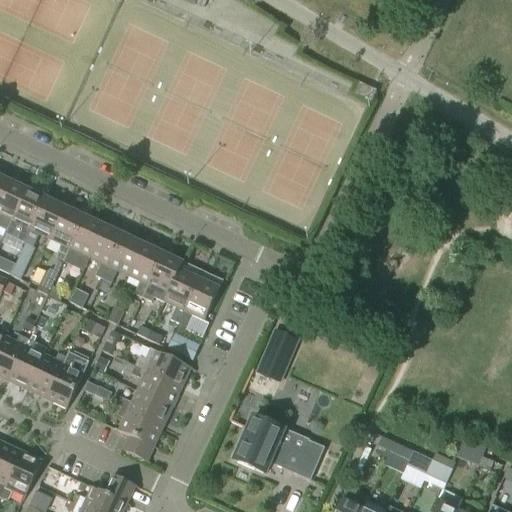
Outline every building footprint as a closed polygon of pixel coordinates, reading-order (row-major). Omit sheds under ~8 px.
[(353,95),(371,103),(376,92),(371,90),(359,84),(353,95)] [(26,190),(7,181),(0,195),(0,229),(7,233),(26,190)] [(7,233),(5,235),(25,245),(46,199),(26,190),(7,233)] [(65,209),(46,199),(25,245),(33,248),(39,236),(50,241),(65,209)] [(56,259),(64,263),(85,218),(65,209),(50,241),(62,247),(56,259)] [(84,272),(90,259),(104,227),(85,218),(64,263),(84,272)] [(95,278),(103,281),(124,236),(104,227),(90,259),(101,265),(95,278)] [(144,245),(124,236),(103,281),(111,285),(117,272),(129,278),(144,245)] [(134,296),(142,300),(163,255),(144,245),(129,278),(140,283),(134,296)] [(183,264),(163,255),(142,300),(150,303),(153,298),(165,303),(183,264)] [(0,271),(9,276),(10,275),(14,266),(4,262),(0,260),(0,271)] [(203,273),(183,264),(165,303),(176,309),(170,322),(178,325),(203,273)] [(223,283),(203,273),(178,325),(186,329),(192,318),(204,323),(223,283)] [(36,292),(47,298),(52,288),(52,287),(41,282),(36,292)] [(6,283),(2,293),(10,297),(14,287),(11,285),(6,283)] [(64,294),(52,288),(47,298),(60,304),(64,294)] [(114,309),(107,323),(117,327),(123,313),(114,309)] [(35,323),(26,319),(22,329),(31,333),(35,323)] [(90,335),(95,325),(85,320),(80,330),(90,335)] [(139,328),(136,336),(147,342),(150,334),(139,328)] [(0,347),(0,377),(8,382),(29,336),(21,333),(15,346),(4,340),(0,347)] [(111,357),(120,337),(111,333),(102,352),(111,357)] [(163,339),(150,334),(147,342),(159,347),(163,339)] [(274,334),(257,373),(280,383),(296,344),(274,334)] [(43,358),(42,358),(46,349),(35,344),(37,340),(29,336),(8,382),(28,391),(43,358)] [(192,363),(199,348),(186,342),(179,357),(192,363)] [(28,391),(47,400),(68,355),(60,351),(54,364),(43,358),(28,391)] [(180,390),(190,369),(150,351),(144,363),(139,360),(135,368),(180,390)] [(47,400),(67,410),(89,364),(87,363),(88,360),(73,353),(72,356),(68,355),(47,400)] [(102,374),(107,363),(99,360),(94,371),(102,374)] [(139,394),(171,409),(180,390),(135,368),(131,376),(144,382),(139,394)] [(87,383),(83,392),(95,397),(99,389),(87,383)] [(133,406),(120,399),(117,407),(162,429),(171,409),(139,394),(133,406)] [(152,449),(162,429),(117,407),(113,415),(126,422),(120,434),(130,439),(123,453),(145,463),(152,449)] [(252,419),(243,441),(233,463),(265,476),(270,465),(275,467),(281,470),(298,477),(310,483),(324,450),(307,442),(284,432),(283,432),(276,429),(278,425),(261,418),(260,422),(252,419)] [(381,439),(377,447),(389,453),(393,444),(381,439)] [(389,453),(401,458),(405,449),(393,444),(389,453)] [(0,499),(21,455),(2,446),(0,449),(0,499)] [(365,449),(354,472),(360,474),(371,451),(365,449)] [(469,454),(466,462),(478,467),(482,459),(469,454)] [(14,491),(26,496),(41,464),(21,455),(0,499),(8,504),(14,491)] [(455,464),(434,455),(431,462),(432,462),(428,471),(448,480),(455,464)] [(416,465),(428,471),(432,462),(431,462),(420,457),(416,465)] [(478,467),(490,472),(493,463),(482,459),(478,467)] [(88,511),(122,511),(133,491),(111,481),(104,495),(94,490),(88,502),(75,496),(71,504),(88,511)] [(361,511),(362,510),(363,510),(367,502),(368,499),(346,489),(340,501),(342,502),(337,511),(361,511)] [(442,491),(437,502),(432,511),(456,511),(457,511),(462,500),(442,491)] [(36,494),(29,508),(37,511),(43,497),(36,494)] [(384,511),(385,511),(367,502),(362,510),(361,511),(384,511)]
